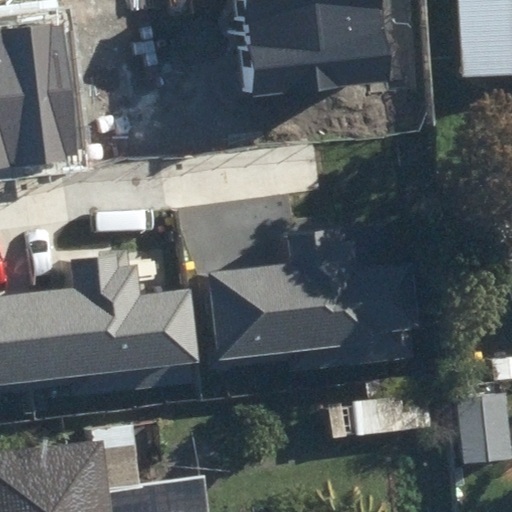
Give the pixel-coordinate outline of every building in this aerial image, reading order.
[(243,0),(253,94),(390,80),(382,0),(243,0)] [(511,0),(459,0),(464,78),(511,74),(511,0)] [(0,27),(0,170),(85,162),(70,20),(0,27)] [(210,275),(220,359),(421,336),(412,264),(361,270),(356,227),(288,235),(291,265),(210,275)] [(0,385),(196,362),(187,289),(138,295),(135,268),(119,270),(117,254),(72,260),(75,292),(0,300),(0,385)] [(410,377),(370,381),(372,405),(333,408),(336,440),(431,429),(428,404),(449,402),(446,373),(410,377)] [(459,403),(465,462),(511,458),(506,399),(459,403)] [(0,511),(111,511),(109,489),(139,485),(131,426),(90,431),(92,446),(0,456),(0,511)]
